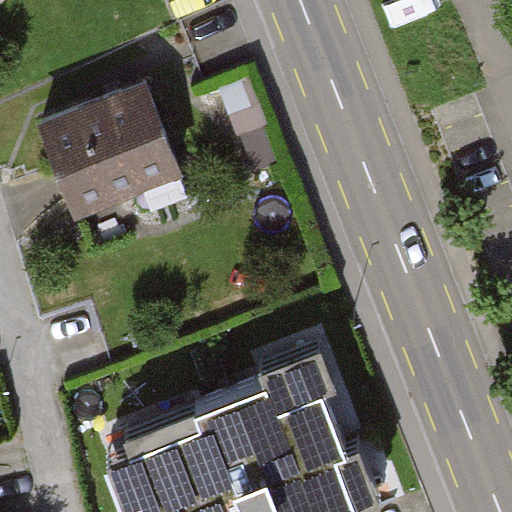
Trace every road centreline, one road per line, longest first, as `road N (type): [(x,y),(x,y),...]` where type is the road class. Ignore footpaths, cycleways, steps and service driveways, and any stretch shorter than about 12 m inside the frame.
road 1 (primary): [(503,511),(302,0)]
road 2 (residential): [(68,511),(0,268)]
